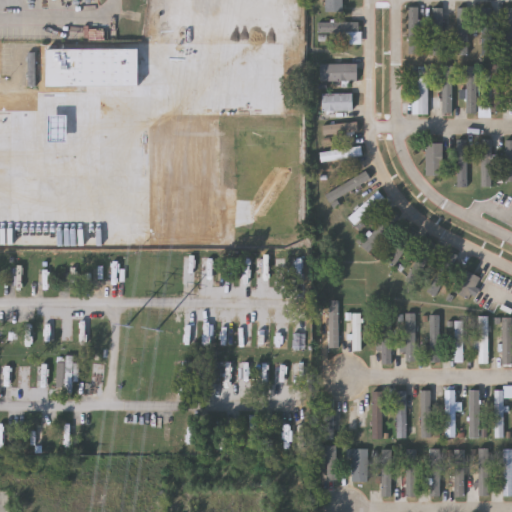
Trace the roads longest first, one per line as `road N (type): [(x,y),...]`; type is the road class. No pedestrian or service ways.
road 1 (residential): [(370,0),(371,131),(384,181),(434,232),(511,273)]
road 2 (residential): [(511,243),(441,208),(404,162),(396,0)]
road 3 (residential): [(0,408),(293,410)]
road 4 (residential): [(281,307),(0,303)]
road 5 (residential): [(511,381),(349,382)]
road 6 (residential): [(371,131),(511,131)]
